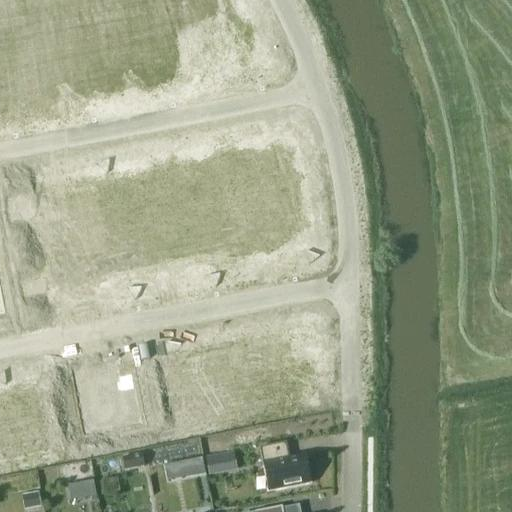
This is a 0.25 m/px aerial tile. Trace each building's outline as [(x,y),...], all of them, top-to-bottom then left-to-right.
[(207,14),(183,19),(187,36),(197,34),(202,58),(251,48),(246,20),(209,27),(209,25),(207,14)] [(110,48),(85,52),(93,93),(117,88),(117,87),(118,87),(110,48)] [(85,52),(59,57),(67,96),(91,92),(91,93),(93,93),(85,52)] [(260,136),(258,136),(259,138),(260,138),(268,179),(260,180),(260,182),(262,193),(262,194),(263,194),(280,191),(282,191),(282,189),(280,179),(297,175),(301,175),(300,173),(299,174),(291,132),(293,131),(292,130),(291,130),(290,130),(261,136),(260,136)] [(194,148),(148,157),(154,190),(190,184),(193,199),(217,195),(213,177),(200,180),(194,148)] [(50,174),(49,175),(55,209),(57,209),(57,207),(100,199),(103,215),(121,211),(116,184),(100,187),(96,166),(94,166),(95,167),(51,176),(50,174)] [(26,197),(14,199),(16,209),(28,207),(26,197)] [(280,205),(259,209),(262,226),(275,224),(282,262),(310,257),(302,214),(282,217),(280,205)] [(28,207),(16,209),(18,219),(30,217),(28,207)] [(179,282),(225,273),(220,243),(219,243),(216,227),(201,230),(203,243),(189,246),(190,248),(173,251),(179,282)] [(77,301),(119,293),(115,269),(127,266),(122,241),(95,247),(98,265),(72,271),(77,301)] [(40,271),(28,274),(30,284),(42,281),(40,271)] [(42,281),(30,284),(32,293),(44,291),(42,281)] [(282,338),(239,346),(242,364),(254,362),(259,391),(311,381),(307,360),(304,360),(302,351),(285,354),(282,338)] [(183,356),(167,359),(171,380),(166,381),(169,397),(174,396),(177,410),(198,406),(200,418),(222,414),(218,388),(202,391),(196,359),(184,361),(183,356)] [(109,370),(80,376),(90,427),(136,418),(131,392),(114,395),(109,370)] [(5,395),(0,395),(0,427),(33,421),(36,433),(52,430),(47,402),(35,405),(32,390),(25,391),(24,386),(4,390),(5,395)] [(268,493),(310,484),(305,455),(289,459),(286,444),(259,449),(268,493)]
